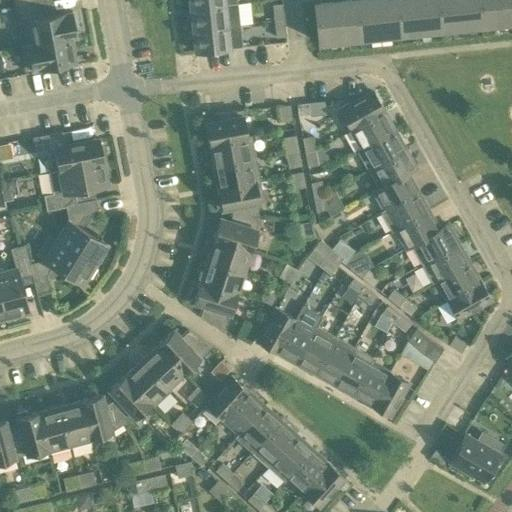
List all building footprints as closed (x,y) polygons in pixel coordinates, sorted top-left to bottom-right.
[(235,0),(189,0),(191,8),(236,3),(235,0)] [(318,42),(511,21),(511,0),(319,0),(320,2),(313,2),(318,42)] [(43,16),(41,2),(14,7),(17,24),(21,23),(26,44),(26,45),(73,36),(73,37),(77,36),(72,11),(43,16)] [(236,3),(191,8),(193,30),(239,25),(236,3)] [(274,21),(284,20),(282,4),(272,5),(274,21)] [(285,36),(284,20),(274,21),(276,37),(285,36)] [(239,25),(193,30),(195,52),(241,47),(239,25)] [(26,45),(26,44),(20,45),(25,70),(32,69),(33,73),(55,69),(54,65),(75,61),(73,48),(75,47),(73,37),(73,36),(26,45)] [(351,130),(384,111),(373,91),(340,110),(351,130)] [(309,114),(308,103),(297,104),(298,116),(309,114)] [(291,120),(290,105),(277,106),(278,121),(291,120)] [(247,137),(247,136),(242,110),(215,113),(215,114),(216,120),(205,122),(210,144),(247,137)] [(394,130),(384,111),(351,130),(361,148),(394,130)] [(361,148),(357,150),(368,170),(405,149),(394,130),(361,148)] [(58,169),(106,160),(103,145),(100,146),(98,137),(65,144),(62,131),(32,137),(35,151),(54,148),(58,169)] [(285,153),(298,150),(295,135),(283,138),(285,153)] [(252,136),(247,136),(247,137),(210,144),(214,166),(256,158),(252,136)] [(305,152),(315,150),(312,136),(302,138),(305,152)] [(0,158),(13,156),(10,144),(0,146),(0,158)] [(368,170),(378,188),(378,189),(407,172),(407,173),(416,168),(405,149),(368,170)] [(301,165),(298,150),(285,153),(288,168),(301,165)] [(317,164),(315,150),(305,152),(307,166),(317,164)] [(256,158),(214,166),(218,187),(255,180),(255,181),(260,180),(256,158)] [(48,172),(52,193),(43,195),(46,210),(66,206),(65,206),(76,203),(74,190),(107,184),(106,176),(108,175),(106,160),(58,169),(48,172)] [(292,189),(305,186),(302,172),(289,174),(292,189)] [(378,189),(378,188),(373,190),(384,209),(384,210),(418,191),(407,173),(407,172),(378,189)] [(19,178),(21,192),(34,190),(32,176),(19,178)] [(11,178),(0,180),(0,184),(2,193),(14,190),(11,178)] [(255,180),(218,187),(222,209),(232,207),(232,213),(258,216),(259,202),(255,181),(255,180)] [(313,197),(323,195),(321,181),(311,183),(313,197)] [(384,210),(384,209),(380,212),(391,232),(396,229),(395,229),(428,210),(418,191),(384,210)] [(326,209),(323,195),(313,197),(316,211),(326,209)] [(65,206),(66,206),(68,219),(56,240),(96,265),(104,252),(102,250),(107,243),(77,225),(83,216),(98,213),(95,199),(76,203),(65,206)] [(439,229),(439,228),(428,210),(395,229),(396,229),(406,248),(411,246),(410,245),(439,229)] [(220,217),(213,239),(250,251),(257,229),(258,216),(232,213),(231,221),(220,217)] [(302,238),(314,236),(312,221),(299,223),(302,238)] [(447,223),(439,228),(439,229),(410,245),(411,246),(421,264),(458,243),(447,223)] [(213,239),(207,259),(243,271),(250,251),(213,239)] [(43,260),(30,263),(29,263),(32,274),(31,274),(37,293),(51,289),(47,275),(52,265),(81,283),(86,276),(88,278),(96,265),(56,240),(43,260)] [(320,240),(314,248),(325,257),(332,248),(320,240)] [(458,243),(421,264),(432,283),(436,281),(436,280),(469,262),(458,243)] [(29,263),(30,263),(25,244),(10,248),(15,267),(0,271),(0,296),(6,319),(21,315),(20,312),(28,310),(20,277),(31,274),(32,274),(29,263)] [(325,257),(314,248),(307,256),(319,265),(325,257)] [(343,257),(332,248),(325,257),(337,266),(343,257)] [(337,266),(325,257),(319,265),(330,274),(337,266)] [(207,259),(200,280),(236,292),(243,271),(207,259)] [(361,277),(368,269),(356,260),(350,268),(361,277)] [(480,281),(469,262),(436,280),(436,281),(446,299),(480,281)] [(290,283),(297,270),(286,263),(279,276),(290,283)] [(368,269),(361,277),(373,286),(379,278),(368,269)] [(358,295),(364,287),(353,278),(347,286),(358,295)] [(236,292),(200,280),(193,301),(204,305),(200,315),(223,332),(224,332),(236,292)] [(480,281),(446,299),(458,319),(491,300),(480,281)] [(270,305),(277,292),(266,286),(259,299),(270,305)] [(376,296),(364,287),(358,295),(369,304),(376,296)] [(398,306),(405,298),(393,289),(387,297),(398,306)] [(405,298),(398,306),(410,315),(416,307),(405,298)] [(302,304),(294,319),(295,319),(276,352),(295,363),(314,330),(313,329),(315,325),(316,325),(322,315),(302,304)] [(392,322),(399,314),(387,305),(381,313),(392,322)] [(276,352),(295,319),(275,308),(257,341),(276,352)] [(399,314),(392,322),(404,331),(410,323),(399,314)] [(238,335),(239,336),(250,342),(257,328),(246,322),(238,335)] [(315,325),(313,329),(314,330),(295,363),(314,373),(335,336),(316,325),(315,325)] [(431,340),(416,327),(406,341),(421,354),(424,356),(431,340)] [(157,344),(183,372),(211,347),(211,346),(189,330),(181,337),(174,329),(157,344)] [(354,347),(335,336),(314,373),(333,384),(354,347)] [(461,352),(466,344),(454,336),(449,344),(461,352)] [(183,372),(157,344),(141,359),(167,387),(168,386),(183,372)] [(354,347),(333,384),(352,394),(370,361),(371,362),(373,358),(354,347)] [(141,359),(125,374),(151,402),(150,402),(154,406),(171,390),(168,386),(167,387),(141,359)] [(230,369),(221,361),(220,360),(210,371),(220,380),(230,369)] [(389,372),(371,362),(370,361),(352,394),(370,405),(389,372)] [(389,372),(370,405),(390,416),(409,383),(389,372)] [(151,402),(125,374),(109,389),(117,397),(110,401),(124,424),(135,417),(150,402),(151,402)] [(223,419),(248,391),(232,376),(206,404),(223,419)] [(196,406),(206,395),(196,386),(186,397),(196,406)] [(264,405),(248,391),(223,419),(238,433),(239,434),(264,405)] [(102,394),(80,400),(90,437),(91,437),(112,431),(124,424),(110,401),(105,405),(102,394)] [(80,400),(59,406),(70,447),(92,441),(91,437),(90,437),(80,400)] [(239,434),(238,433),(235,437),(251,452),(280,420),(264,405),(239,434)] [(59,406),(39,411),(48,448),(47,448),(48,453),(70,447),(59,406)] [(20,427),(14,429),(20,455),(47,448),(48,448),(39,411),(28,414),(28,411),(17,413),(18,417),(17,417),(20,427)] [(181,432),(191,421),(182,412),(171,423),(181,432)] [(5,420),(0,421),(0,460),(20,455),(14,429),(8,430),(5,420)] [(280,420),(251,452),(267,466),(296,434),(280,420)] [(499,453),(464,433),(449,461),(484,480),(499,453)] [(296,434),(267,466),(284,481),(287,478),(287,477),(312,449),(296,434)] [(190,456),(197,448),(186,438),(179,446),(190,456)] [(207,458),(197,448),(190,456),(201,465),(207,458)] [(446,455),(436,448),(429,457),(440,464),(446,455)] [(328,463),(312,449),(287,477),(287,478),(303,492),(328,463)] [(157,456),(142,459),(145,472),(160,468),(157,456)] [(145,472),(142,459),(128,463),(131,475),(145,472)] [(177,477),(192,474),(189,461),(175,465),(177,477)] [(226,480),(233,473),(222,463),(215,470),(226,480)] [(345,479),(328,463),(303,492),(319,507),(345,479)] [(92,471),(77,474),(81,487),(95,484),(92,471)] [(243,482),(233,473),(226,480),(237,490),(243,482)] [(81,487),(77,474),(63,478),(66,491),(81,487)] [(164,474),(149,477),(152,490),(167,487),(164,474)] [(152,490),(149,477),(134,481),(137,494),(152,490)] [(219,500),(228,490),(217,480),(208,490),(219,500)] [(43,483),(29,486),(32,499),(47,495),(43,483)] [(32,499),(29,486),(14,490),(17,502),(32,499)] [(92,504),(103,502),(101,490),(90,493),(92,504)] [(258,509),(265,502),(254,492),(247,499),(258,509)] [(77,510),(91,507),(88,493),(74,496),(77,510)] [(12,510),(12,511),(50,511),(49,502),(35,504),(12,510)] [(265,502),(258,509),(260,511),(274,511),(275,511),(265,502)]
